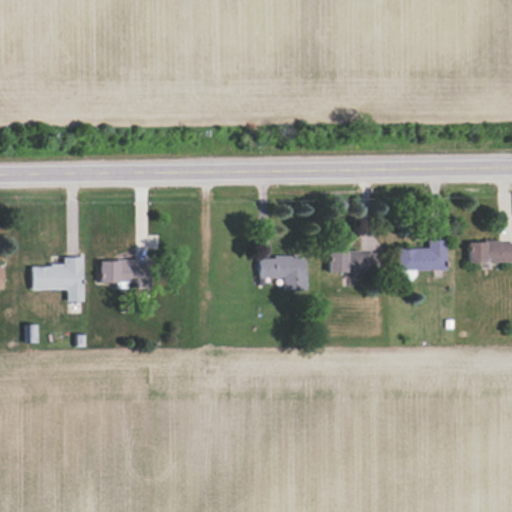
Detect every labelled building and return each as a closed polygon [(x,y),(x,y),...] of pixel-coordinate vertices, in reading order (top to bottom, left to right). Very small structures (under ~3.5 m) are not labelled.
[(443,270),(443,240),(424,240),(424,248),(394,249),(394,270),(402,270),(402,273),(412,273),(412,270),(443,270)] [(511,240),(465,241),(466,262),(511,261),(511,240)] [(369,273),(370,252),(326,250),(326,272),(369,273)] [(302,256),(255,257),(256,278),(280,278),(281,291),(303,290),(302,256)] [(28,265),(28,290),(64,289),(64,301),(80,301),(80,257),(60,257),(60,265),(28,265)] [(97,260),(97,283),(146,283),(146,260),(97,260)]
